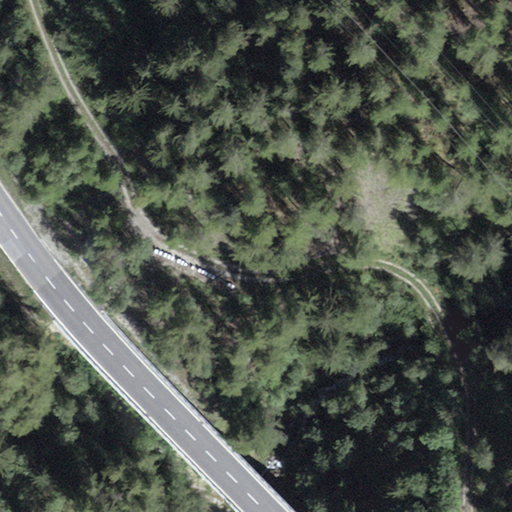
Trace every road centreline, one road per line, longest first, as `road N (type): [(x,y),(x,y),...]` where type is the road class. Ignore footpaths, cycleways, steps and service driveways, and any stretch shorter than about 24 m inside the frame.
road 1 (track): [(468,511),(474,385),(429,288),(382,263),(266,281),(150,234),(135,217),(120,166),(57,64),(34,0)]
road 2 (secondary): [(0,212),(76,313),(266,511)]
